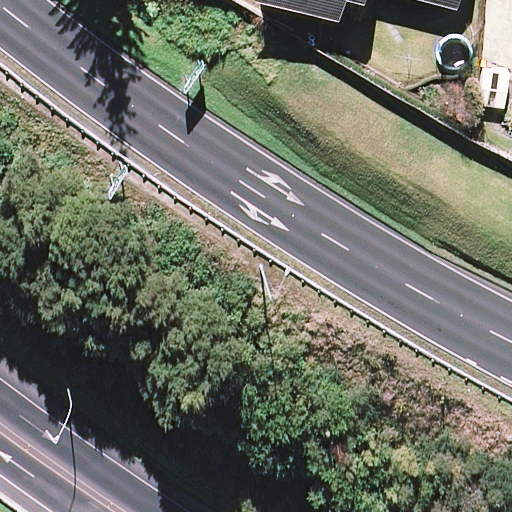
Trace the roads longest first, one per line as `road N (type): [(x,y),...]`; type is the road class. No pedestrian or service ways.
road 1 (primary): [(0,5),(132,112),(389,281),(511,347)]
road 2 (secondary): [(108,511),(0,440)]
